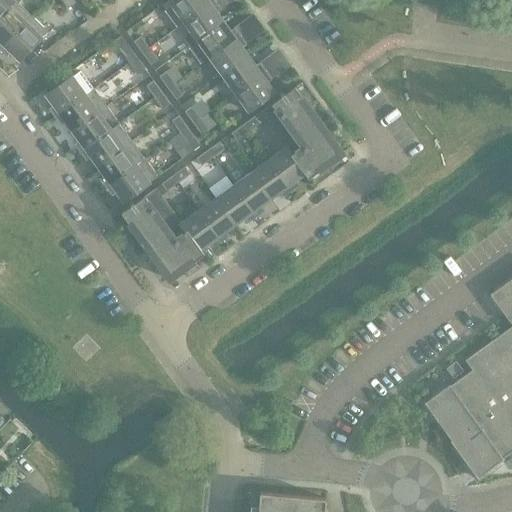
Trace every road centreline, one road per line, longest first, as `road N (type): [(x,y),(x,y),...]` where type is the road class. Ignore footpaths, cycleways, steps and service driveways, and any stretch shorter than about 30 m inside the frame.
road 1 (residential): [(276,0),(389,162),(160,337)]
road 2 (residential): [(300,470),(321,414),(367,361),(511,255)]
road 3 (residential): [(160,337),(0,105)]
road 4 (residential): [(300,470),(367,476),(450,511),(511,505)]
road 5 (residential): [(221,470),(223,433),(213,406),(160,337)]
